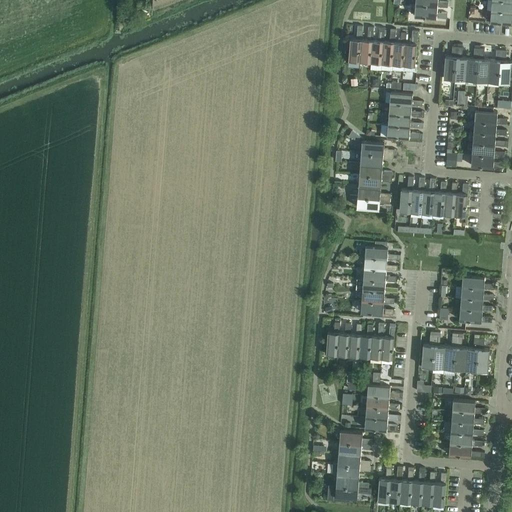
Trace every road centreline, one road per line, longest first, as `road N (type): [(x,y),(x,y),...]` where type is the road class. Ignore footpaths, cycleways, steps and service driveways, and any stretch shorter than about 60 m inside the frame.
road 1 (residential): [(511,179),(429,172),(439,36),(511,41)]
road 2 (residential): [(497,467),(406,460),(423,272)]
